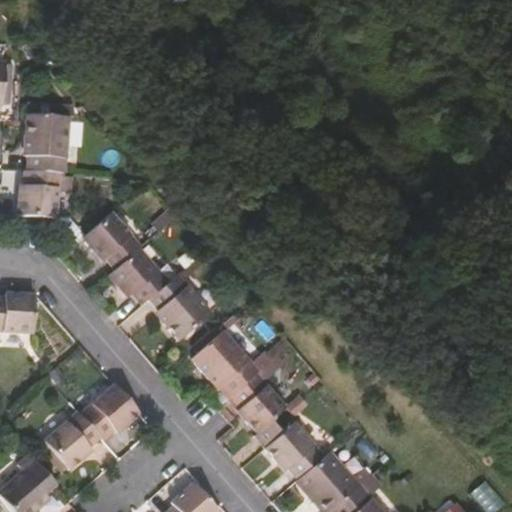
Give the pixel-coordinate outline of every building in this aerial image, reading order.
[(27,145),(26,172),(57,174),(63,175),(66,118),(26,115),(24,145),(27,145)] [(66,125),(65,160),(76,161),(77,126),(66,125)] [(15,217),(54,218),(56,193),(71,195),(72,180),(57,179),(57,174),(26,172),(24,172),(22,200),(17,199),(15,217)] [(96,251),(114,272),(140,249),(110,216),(81,241),(93,253),(96,251)] [(136,293),(145,304),(148,301),(176,278),(183,272),(172,258),(164,265),(147,244),(140,249),(114,272),(113,274),(132,296),(136,293)] [(176,278),(148,301),(167,323),(164,326),(179,343),(210,316),(176,278)] [(0,330),(33,332),(35,295),(17,294),(17,297),(0,296),(0,330)] [(213,379),(231,398),(257,376),(259,375),(223,334),(191,361),(209,382),(213,379)] [(253,437),(265,451),(281,437),(269,423),(285,409),(257,376),(231,398),(249,420),(246,424),(255,435),(253,437)] [(126,428),(140,417),(114,388),(80,416),(100,439),(102,442),(123,425),(126,428)] [(310,394),(297,406),(302,412),(315,401),(310,394)] [(78,456),(100,439),(80,416),(78,414),(44,443),(69,470),(81,460),(78,456)] [(280,462),(297,483),(323,461),(293,427),(281,437),(265,451),(276,464),(280,462)] [(295,485),(319,511),(330,511),(331,511),(359,488),(360,486),(331,453),(323,461),(297,483),(295,485)] [(65,511),(72,506),(70,503),(46,476),(34,486),(39,493),(18,511),(65,511)] [(215,511),(214,509),(195,489),(190,484),(177,495),(180,499),(165,511),(215,511)] [(379,511),(359,488),(331,511),(379,511)]
